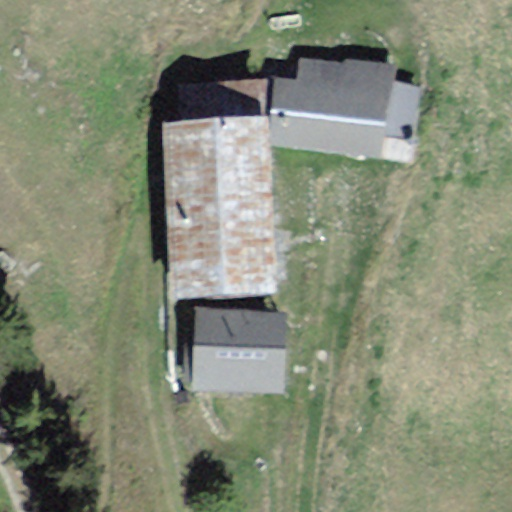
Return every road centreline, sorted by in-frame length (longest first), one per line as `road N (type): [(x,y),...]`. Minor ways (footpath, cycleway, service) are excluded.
road 1 (track): [(309,511),(325,359),(367,204)]
road 2 (track): [(179,511),(151,391),(149,243)]
